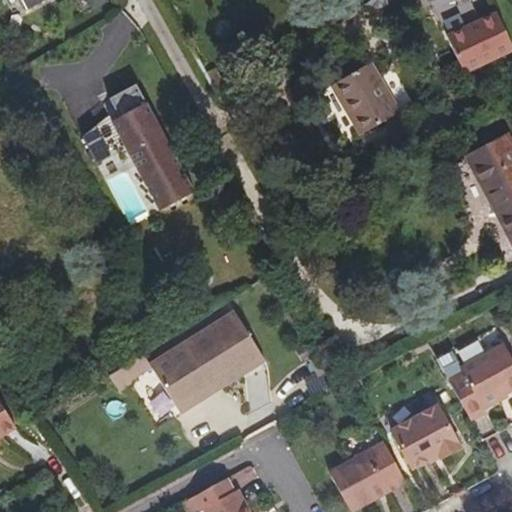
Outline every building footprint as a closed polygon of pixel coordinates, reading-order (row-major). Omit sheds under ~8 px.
[(43,0),(21,0),(26,9),(43,0)] [(108,0),(86,0),(92,12),(110,2),(108,0)] [(411,8),(406,0),(381,0),(370,7),(382,26),(411,8)] [(440,36),(460,26),(454,13),(434,22),(440,36)] [(511,50),(511,45),(497,13),(447,37),(464,73),(511,50)] [(395,115),(376,84),(380,81),(369,63),(333,85),(352,116),(348,118),(359,137),(395,115)] [(399,113),(380,81),(376,84),(395,115),(399,113)] [(196,192),(134,86),(108,102),(115,114),(119,120),(82,140),(98,167),(126,151),(161,213),(196,192)] [(119,120),(115,114),(82,140),(119,120)] [(511,142),(508,135),(468,158),(511,239),(511,142)] [(233,315),(149,367),(178,412),(203,397),(199,391),(207,385),(211,391),(261,360),(233,315)] [(438,358),(472,420),(485,413),(482,408),(511,391),(511,358),(504,345),(460,369),(450,351),(438,358)] [(199,391),(203,397),(211,391),(207,385),(199,391)] [(0,438),(17,428),(0,402),(0,444),(1,444),(0,442),(0,438)] [(461,449),(437,406),(392,431),(412,468),(438,455),(441,459),(461,449)] [(404,478),(385,442),(329,473),(349,511),(352,511),(379,498),(376,493),(404,478)] [(246,511),(235,492),(233,493),(226,479),(184,502),(189,511),(201,511),(204,511),(246,511)] [(251,511),(239,490),(235,492),(246,511),(251,511)]
